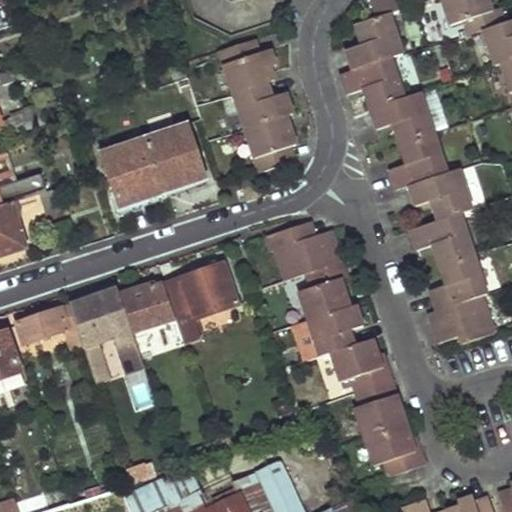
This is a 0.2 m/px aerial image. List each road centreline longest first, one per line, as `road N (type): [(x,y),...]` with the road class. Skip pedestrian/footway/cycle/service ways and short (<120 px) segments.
road 1 (residential): [(0,298),(298,198),(330,168)]
road 2 (residential): [(422,386),(357,208),(330,168)]
road 3 (residential): [(330,168),(337,130),(314,37),(336,0)]
road 4 (residential): [(422,386),(446,455),(466,473),(511,462)]
